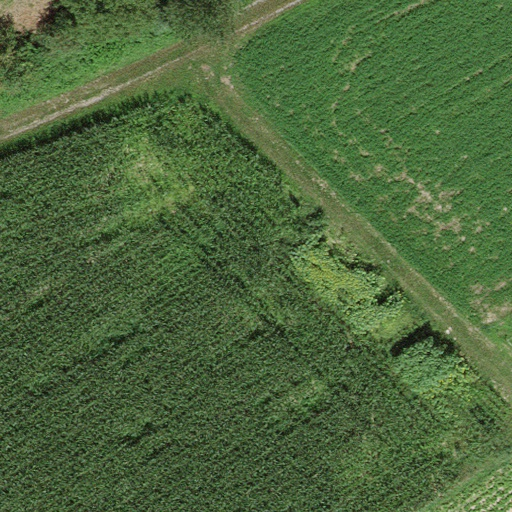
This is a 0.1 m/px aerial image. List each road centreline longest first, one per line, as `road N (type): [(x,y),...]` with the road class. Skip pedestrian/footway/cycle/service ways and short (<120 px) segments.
road 1 (track): [(511,337),(200,42)]
road 2 (track): [(0,131),(285,0)]
